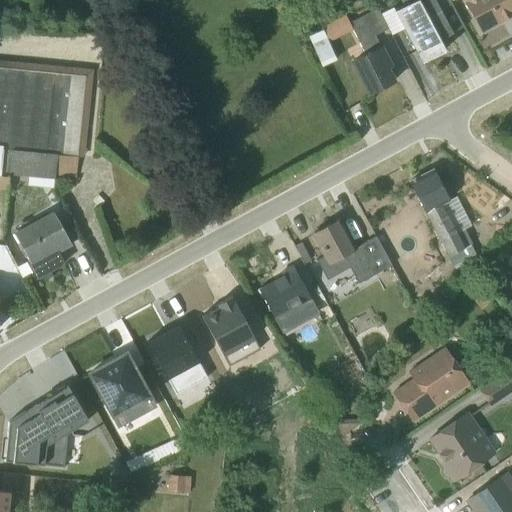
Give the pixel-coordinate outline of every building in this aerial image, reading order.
[(393,13),(420,64),(444,51),(439,41),(451,35),(439,12),(450,6),(447,0),(403,0),(406,6),(393,13)] [(480,34),(511,17),(511,0),(447,0),(450,6),(463,0),(480,34)] [(364,54),(350,62),(368,95),(392,82),(386,69),(390,67),(374,36),(386,29),(375,9),(348,24),(364,54)] [(334,56),(322,31),(309,38),(320,63),(334,56)] [(0,61),(0,178),(80,187),(93,72),(0,61)] [(432,171),(409,182),(446,258),(477,243),(455,198),(447,202),(432,171)] [(49,215),(12,235),(32,271),(55,259),(56,261),(70,253),(49,215)] [(337,222),(312,236),(328,264),(342,257),(357,284),(390,266),(374,238),(353,250),(337,222)] [(282,279),(258,291),(274,321),(310,301),(292,268),(280,275),(282,279)] [(421,297),(410,276),(399,282),(411,303),(421,297)] [(145,343),(174,396),(205,378),(177,326),(145,343)] [(395,399),(411,423),(468,386),(443,348),(406,373),(414,386),(395,399)] [(120,356),(88,374),(116,425),(152,406),(133,371),(129,373),(120,356)] [(351,362),(340,370),(349,383),(360,376),(351,362)] [(511,392),(511,367),(511,368),(479,390),(490,407),(511,392)] [(83,407),(66,384),(9,419),(6,456),(37,457),(38,431),(83,407)] [(467,414),(428,440),(444,462),(440,465),(452,481),(494,453),(467,414)] [(170,472),(168,488),(190,490),(192,475),(170,472)] [(1,491),(0,491),(0,511),(5,511),(8,493),(17,493),(19,476),(3,474),(1,491)] [(511,511),(511,486),(505,476),(465,501),(472,511),(511,511)]
